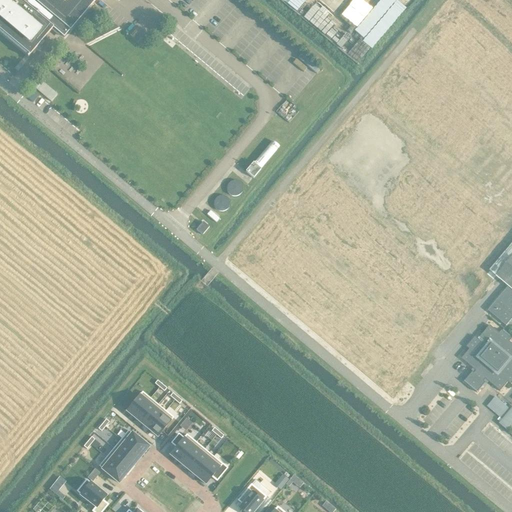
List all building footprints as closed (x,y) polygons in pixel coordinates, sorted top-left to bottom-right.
[(0,0),(0,31),(29,56),(27,58),(28,59),(53,29),(64,38),(70,31),(70,32),(96,0),(0,0)] [(511,6),(504,0),(446,0),(440,9),(315,156),(227,260),(392,400),(493,280),(496,277),(511,257),(511,6)] [(38,79),(32,86),(51,102),(57,95),(38,79)] [(24,95),(33,103),(40,95),(31,88),(24,95)] [(245,172),(253,178),(261,169),(253,163),(245,172)] [(235,193),(239,182),(233,180),(229,191),(235,193)] [(227,210),(226,196),(216,197),(217,210),(227,210)] [(196,230),(202,235),(209,227),(203,222),(196,230)] [(511,257),(496,277),(508,287),(488,311),(506,327),(511,319),(511,344),(509,342),(511,340),(502,331),(499,334),(490,326),(478,340),(475,338),(466,348),(469,350),(461,359),(476,372),(474,374),(472,373),(464,382),(464,383),(477,393),(485,383),(484,382),(485,380),(500,392),(508,383),(511,385),(511,383),(511,257)] [(142,392),(126,411),(134,418),(150,399),(142,392)] [(150,399),(134,418),(142,424),(158,405),(150,399)] [(158,405),(142,424),(150,431),(165,412),(158,405)] [(165,412),(150,431),(158,437),(173,418),(165,412)] [(128,431),(121,440),(141,456),(148,447),(128,431)] [(177,446),(170,455),(179,462),(195,442),(186,435),(183,439),(178,435),(172,442),(177,446)] [(121,440),(113,449),(133,465),(141,456),(121,440)] [(195,442),(179,462),(188,470),(204,450),(195,442)] [(113,449),(106,457),(126,474),(133,465),(113,449)] [(204,450),(188,470),(196,477),(213,457),(204,450)] [(106,457),(99,467),(118,483),(126,474),(106,457)] [(213,457),(196,477),(206,484),(212,477),(216,481),(227,469),(213,457)] [(283,475),(276,484),(281,489),(289,480),(283,475)] [(86,480),(77,492),(96,507),(92,511),(102,511),(108,505),(103,501),(106,497),(86,480)] [(252,485),(239,501),(243,505),(240,509),(242,511),(241,511),(254,511),(267,497),(252,485)]
